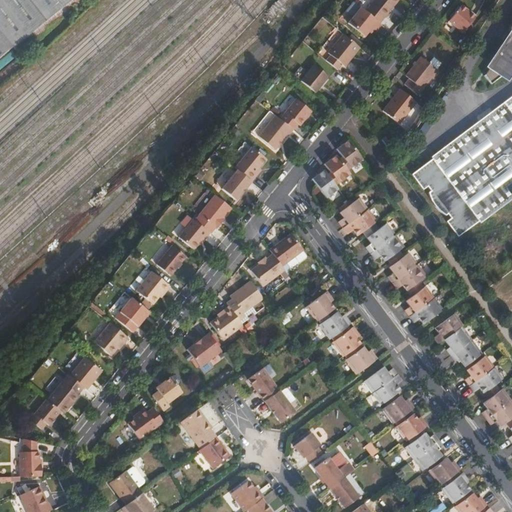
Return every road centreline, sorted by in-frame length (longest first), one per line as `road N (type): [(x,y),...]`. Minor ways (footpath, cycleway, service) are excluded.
road 1 (residential): [(90,511),(72,459),(80,440),(286,191)]
road 2 (residential): [(511,488),(286,191)]
road 3 (residential): [(344,116),(441,0)]
road 4 (residential): [(310,511),(224,396)]
